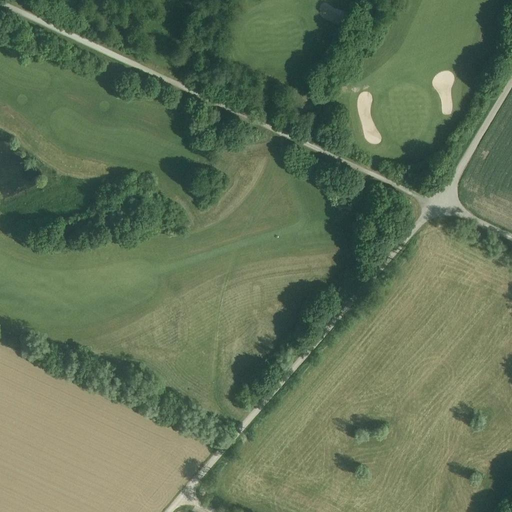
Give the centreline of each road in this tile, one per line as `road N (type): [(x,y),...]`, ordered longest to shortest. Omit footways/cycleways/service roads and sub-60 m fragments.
road 1 (track): [(439,205),(0,2)]
road 2 (residential): [(439,205),(169,511)]
road 3 (residential): [(439,205),(511,82)]
